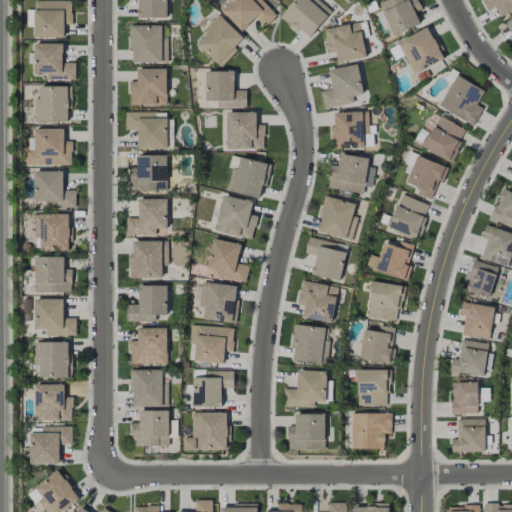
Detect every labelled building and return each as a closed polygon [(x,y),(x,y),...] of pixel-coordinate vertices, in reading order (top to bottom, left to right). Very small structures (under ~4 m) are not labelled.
[(34,0),(33,37),(64,38),(64,25),(71,25),(72,1),(34,0)] [(138,0),(138,18),(167,18),(167,0),(138,0)] [(276,15),(261,0),(231,0),(221,11),(242,32),(255,18),(264,27),(276,15)] [(312,37),(330,11),(314,0),(293,0),(282,17),(312,37)] [(420,25),(415,12),(420,10),(416,0),(382,0),(379,1),(391,36),(420,25)] [(495,6),(500,17),(511,10),(511,0),(481,0),(487,10),(495,6)] [(245,39),(218,14),(201,33),(204,36),(197,45),(220,66),(245,39)] [(324,28),(327,53),(336,51),(338,62),(365,58),(360,23),(324,28)] [(162,25),(129,26),(129,49),(133,49),(133,63),(168,62),(167,37),(162,37),(162,25)] [(411,74),(443,61),(430,29),(398,41),(411,74)] [(63,44),(35,44),(34,74),(45,74),(45,79),(75,80),(75,63),(63,63),(63,44)] [(363,94),(357,64),(329,70),(332,89),(320,91),(324,109),(354,103),(352,96),(363,94)] [(167,105),(166,69),(137,69),(137,82),(130,82),(130,105),(167,105)] [(206,100),(218,100),(218,108),(246,108),(246,90),(234,90),(234,71),(206,71),(206,100)] [(439,106),(473,126),(483,109),(476,105),(484,91),(456,75),(439,106)] [(70,87),(40,86),(39,99),(35,98),(34,121),(70,122),(70,87)] [(333,149),(368,148),(366,111),(334,113),(335,126),(332,126),(333,149)] [(125,112),(126,130),(138,130),(139,149),(168,149),(167,118),(156,118),(156,112),(125,112)] [(256,112),(226,113),(227,149),(264,149),(264,125),(256,125),(256,112)] [(467,131),(440,116),(422,146),(449,162),(467,131)] [(64,129),(34,129),(35,150),(26,150),(26,166),(72,165),(71,141),(64,142),(64,129)] [(404,171),(411,173),(416,154),(409,152),(404,171)] [(368,158),(340,154),(338,166),(331,165),(327,188),(363,193),(364,186),(371,187),(374,168),(367,167),(368,158)] [(166,156),(137,156),(137,167),(130,167),(130,191),(167,191),(166,156)] [(443,182),(448,168),(417,156),(407,183),(419,187),(417,194),(431,199),(438,180),(443,182)] [(262,199),(270,164),(239,158),(237,169),(231,168),(226,191),(262,199)] [(63,171),(34,172),(34,202),(47,202),(47,208),(76,208),(75,190),(63,190),(63,171)] [(511,227),(511,192),(502,189),(490,219),(511,227)] [(431,207),(401,194),(387,227),(417,239),(431,207)] [(253,202),(223,195),(215,231),(252,239),(257,216),(250,214),(253,202)] [(352,240),(357,218),(352,217),(356,204),(324,196),(319,219),(321,219),(318,232),(352,240)] [(167,199),(138,199),(138,218),(126,218),(126,236),(156,235),(156,229),(167,228),(167,199)] [(35,237),(41,237),(41,250),(69,250),(69,214),(34,215),(35,237)] [(511,254),(511,233),(486,225),(482,238),(486,240),(481,258),(508,267),(511,254)] [(339,281),(347,246),(308,238),(305,253),(316,256),(312,275),(339,281)] [(241,245),(212,239),(206,268),(217,271),(215,277),(245,284),(249,266),(237,264),(241,245)] [(167,241),(130,241),(131,279),(162,278),(162,266),(168,266),(167,241)] [(407,279),(414,245),(399,242),(398,246),(383,243),(380,258),(371,256),(368,271),(407,279)] [(64,257),(35,257),(36,293),(72,292),(71,269),(64,269),(64,257)] [(465,292),(490,298),(497,267),(473,261),(465,292)] [(331,324),(338,287),(302,280),(297,303),(305,305),(302,318),(331,324)] [(234,324),(239,287),(202,282),(199,306),(204,307),(203,320),(234,324)] [(367,317),(399,321),(403,285),(371,282),(367,317)] [(167,285),(138,286),(139,305),(126,305),(126,322),(155,322),(155,315),(167,315),(167,285)] [(75,318),(63,318),(63,299),(34,299),(35,330),(45,330),(45,336),(76,335),(75,318)] [(490,339),(493,306),(461,303),(460,316),(464,316),(462,336),(490,339)] [(291,360),(327,364),(330,341),(324,340),(326,328),(295,324),(291,360)] [(224,363),(224,352),(232,352),(234,328),(191,325),(190,340),(195,340),(194,362),(224,363)] [(359,358),(392,364),(395,350),(391,349),(395,328),(379,325),(378,332),(365,329),(359,358)] [(167,364),(166,328),(138,328),(138,341),(130,341),(130,364),(167,364)] [(490,353),(487,353),(488,343),(461,340),(459,359),(452,359),(451,372),(488,376),(490,353)] [(70,378),(70,342),(34,343),(35,366),(39,366),(40,378),(70,378)] [(168,406),(166,369),(130,370),(132,407),(168,406)] [(233,370),(192,371),(192,407),(222,407),(222,389),(234,388),(233,370)] [(388,370),(357,370),(357,406),(389,406),(388,370)] [(326,371),(297,371),(297,389),(284,389),(284,409),(314,409),(314,402),(326,402),(326,371)] [(477,382),(451,383),(452,414),(477,414),(477,382)] [(64,384),(34,385),(35,421),(72,420),(72,397),(65,397),(64,384)] [(168,447),(169,411),(140,410),(139,423),(132,423),(132,446),(168,447)] [(182,450),(227,450),(227,413),(192,412),(191,438),(182,437),(182,450)] [(351,449),(384,449),(384,433),(391,434),(391,413),(352,413),(351,449)] [(288,450),(325,450),(325,414),(295,414),(296,426),(288,426),(288,450)] [(485,419),(457,419),(457,439),(451,440),(451,452),(485,452),(485,419)] [(59,444),(72,444),(72,427),(41,427),(41,433),(30,433),(30,464),(59,464),(59,444)] [(35,488),(43,498),(38,501),(45,511),(62,511),(80,500),(58,470),(35,488)] [(211,511),(212,500),(195,500),(194,511),(211,511)] [(346,511),(346,503),(328,502),(328,511),(346,511)] [(511,511),(511,503),(484,504),(483,511),(511,511)]
